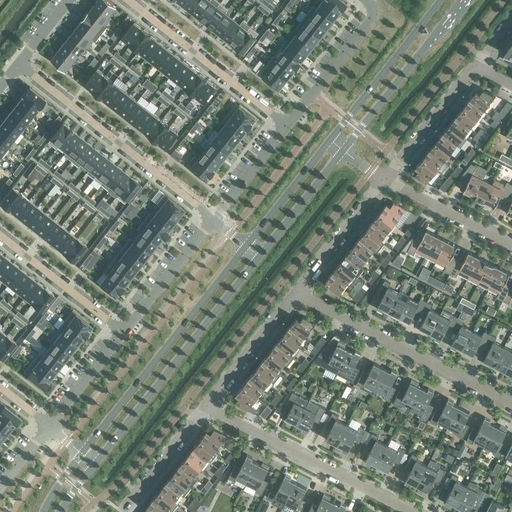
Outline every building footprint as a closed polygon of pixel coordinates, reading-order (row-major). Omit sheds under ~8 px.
[(109,0),(108,0),(97,0),(94,4),(101,10),(109,0)] [(111,17),(109,15),(116,6),(109,0),(101,10),(111,18),(111,17)] [(197,0),(185,0),(182,4),(183,5),(184,5),(185,6),(185,7),(186,7),(190,10),(197,0)] [(210,0),(209,0),(197,0),(190,10),(191,11),(190,11),(191,11),(193,12),(193,13),(197,16),(210,0)] [(217,6),(210,0),(197,16),(198,17),(199,17),(200,18),(200,19),(201,19),(205,22),(220,2),(217,6)] [(324,0),(323,0),(317,8),(314,5),(313,5),(333,20),(334,19),(334,18),(335,17),(336,17),(336,16),(339,12),(324,0)] [(347,3),(343,0),(324,0),(339,12),(340,10),(341,11),(341,10),(342,8),(342,9),(347,3)] [(206,23),(208,24),(208,25),(212,28),(228,8),(220,2),(205,22),(206,22),(206,23)] [(88,11),(105,25),(111,18),(101,10),(94,4),(88,11)] [(329,25),(329,26),(329,25),(333,20),(313,5),(307,13),(326,29),(327,27),(327,28),(328,27),(327,27),(329,25)] [(232,18),(225,12),(228,9),(228,8),(212,28),(213,28),(213,29),(214,29),(215,30),(216,31),(220,34),(232,18)] [(82,19),(97,31),(102,24),(105,26),(105,25),(88,11),(82,19)] [(326,29),(307,13),(300,22),(319,37),(320,36),(321,36),(321,35),(322,34),(323,34),(322,33),(326,29)] [(223,36),(227,40),(240,24),(232,18),(220,34),(221,34),(221,35),(223,36),(223,37),(223,36)] [(93,40),(91,38),(97,31),(82,19),(81,19),(82,20),(76,27),(93,40)] [(137,25),(136,23),(135,23),(134,22),(122,37),(130,44),(143,28),(142,28),(142,29),(138,25),(138,24),(137,25)] [(319,37),(300,22),(293,30),(313,45),(314,44),(314,45),(314,44),(315,42),(316,42),(319,37)] [(235,45),(235,46),(250,26),(247,30),(240,24),(227,40),(228,40),(228,41),(229,41),(231,42),(230,42),(231,43),(231,42),(235,45)] [(259,33),(250,26),(235,46),(236,46),(236,47),(238,48),(238,49),(243,52),(259,33)] [(70,34),(87,48),(93,40),(76,27),(70,34)] [(118,27),(114,32),(118,35),(122,30),(118,27)] [(151,35),(144,30),(144,29),(143,28),(130,44),(138,50),(151,35)] [(293,30),(293,31),(297,34),(291,41),(287,38),(287,39),(306,54),(307,53),(308,53),(307,52),(309,51),(309,50),(313,45),(293,30)] [(118,35),(114,32),(110,37),(114,40),(118,35)] [(87,48),(70,34),(64,42),(79,53),(85,46),(87,48)] [(153,37),(152,36),(152,35),(151,36),(151,35),(138,50),(146,57),(158,41),(154,38),(154,37),(153,37)] [(306,54),(287,39),(280,47),(299,63),(300,62),(300,61),(301,62),(301,61),(302,59),(303,59),(302,59),(306,54)] [(154,63),(166,48),(160,42),(159,42),(158,41),(146,57),(154,63)] [(79,53),(64,42),(58,49),(66,55),(73,61),(79,53)] [(294,70),(294,69),(295,68),(299,63),(280,47),(280,48),(283,51),(277,58),(273,55),(273,56),(292,71),(293,70),(294,70)] [(166,48),(154,63),(162,69),(174,54),(168,49),(168,48),(167,48),(166,48)] [(66,55),(58,49),(51,59),(58,65),(66,55)] [(178,56),(177,56),(176,55),(176,54),(175,55),(174,54),(162,69),(170,76),(182,60),(178,57),(178,56)] [(66,55),(58,65),(65,71),(73,61),(66,55)] [(287,78),(288,76),(289,76),(292,71),(273,56),(267,64),(286,79),(287,78)] [(185,63),(184,61),(183,61),(182,60),(170,76),(178,82),(190,67),(186,63),(186,62),(185,63)] [(280,87),(281,85),(282,85),(286,79),(267,64),(266,65),(270,68),(263,76),(278,89),(280,87)] [(198,73),(192,68),(192,67),(191,67),(190,67),(178,82),(186,88),(199,73),(198,73)] [(105,75),(97,69),(85,84),(86,85),(86,86),(88,87),(88,88),(89,87),(93,91),(105,75)] [(200,73),(200,74),(199,73),(186,88),(194,95),(207,79),(200,74),(200,73)] [(105,75),(93,91),(94,92),(94,93),(95,92),(101,97),(113,82),(105,75)] [(209,82),(208,80),(207,80),(207,79),(194,95),(203,101),(215,86),(210,82),(210,81),(209,82)] [(109,104),(121,88),(113,82),(101,97),(101,98),(101,97),(102,98),(102,99),(102,98),(104,100),(105,100),(109,104)] [(22,95),(37,108),(45,99),(29,86),(25,92),(25,91),(24,92),(23,94),(23,93),(22,94),(23,94),(22,95)] [(129,94),(121,88),(109,104),(110,104),(110,105),(117,110),(129,94)] [(476,91),(469,99),(483,111),(495,95),(483,89),(480,94),(476,91)] [(125,116),(137,101),(129,94),(117,110),(118,111),(125,116)] [(16,102),(16,103),(31,116),(37,108),(22,95),(18,100),(17,102),(16,102)] [(476,119),(483,111),(469,99),(462,108),(476,119)] [(137,101),(125,116),(126,117),(126,118),(126,117),(128,119),(129,119),(133,123),(145,107),(137,101)] [(10,110),(10,111),(9,111),(25,124),(31,116),(16,103),(10,110)] [(252,123),(253,121),(254,120),(255,119),(235,103),(228,113),(248,128),(252,123)] [(499,113),(503,116),(511,107),(506,103),(499,112),(499,113)] [(133,123),(134,123),(134,124),(136,125),(136,126),(137,125),(141,129),(153,113),(145,107),(133,123)] [(462,108),(459,112),(456,116),(470,128),(476,119),(462,108)] [(5,116),(4,118),(3,118),(4,119),(3,119),(19,132),(25,124),(9,111),(6,116),(5,116)] [(153,113),(141,129),(142,130),(149,135),(161,120),(153,113)] [(228,113),(221,121),(241,136),(242,135),(243,133),(244,133),(247,128),(248,129),(248,128),(228,113)] [(499,123),(503,116),(499,113),(494,119),(499,123)] [(456,116),(449,125),(463,136),(470,128),(456,116)] [(0,129),(12,140),(19,132),(3,119),(0,123),(0,129)] [(494,128),(496,126),(499,123),(494,119),(490,124),(494,128)] [(157,142),(169,126),(161,120),(149,135),(150,136),(150,137),(151,137),(157,142)] [(237,141),(241,136),(221,121),(225,124),(219,132),(215,129),(215,130),(234,145),(235,144),(236,143),(235,143),(237,141),(237,142),(237,141)] [(62,123),(47,142),(55,149),(71,129),(66,125),(64,124),(64,123),(64,124),(62,123)] [(449,125),(445,129),(442,133),(456,144),(463,136),(449,125)] [(166,148),(178,133),(169,126),(157,142),(158,142),(158,143),(160,144),(160,145),(161,144),(166,148)] [(0,142),(6,148),(12,140),(0,129),(0,142)] [(59,145),(66,151),(78,135),(74,132),(75,132),(74,131),(74,132),(72,131),(72,130),(71,130),(71,129),(55,149),(56,149),(59,145)] [(231,150),(230,149),(234,145),(215,130),(208,138),(227,153),(228,152),(229,152),(230,150),(231,150)] [(485,131),(481,136),(485,140),(489,134),(485,131)] [(442,133),(435,142),(450,153),(456,144),(442,133)] [(78,135),(66,151),(74,157),(86,141),(82,138),(82,137),(81,138),(80,136),(79,136),(78,135)] [(481,136),(477,141),(481,145),(485,140),(481,136)] [(208,138),(212,141),(205,149),(221,162),(222,161),(222,160),(223,158),(224,159),(224,158),(227,153),(208,138)] [(86,141),(74,157),(81,163),(93,147),(89,144),(90,144),(89,143),(89,144),(87,142),(88,142),(87,142),(86,141)] [(435,142),(432,146),(429,150),(443,161),(450,153),(435,142)] [(495,147),(488,143),(485,149),(492,153),(495,147)] [(81,163),(89,169),(101,153),(97,150),(97,149),(96,150),(95,148),(94,148),(93,147),(81,163)] [(472,157),(476,151),(471,148),(467,153),(472,157)] [(511,151),(504,148),(502,153),(508,156),(511,151)] [(195,155),(214,171),(215,170),(214,170),(215,169),(216,169),(215,169),(217,167),(217,166),(221,162),(205,149),(199,158),(195,155)] [(182,157),(174,150),(170,155),(178,161),(182,157)] [(429,150),(422,159),(436,170),(443,161),(429,150)] [(89,169),(96,174),(93,178),(108,159),(104,156),(105,156),(104,155),(104,156),(102,154),(103,154),(102,154),(101,153),(89,169)] [(468,162),(472,157),(467,153),(463,158),(468,162)] [(499,159),(506,162),(509,157),(502,153),(499,159)] [(214,171),(195,155),(187,164),(207,180),(208,178),(209,178),(208,177),(210,175),(210,176),(214,171)] [(93,178),(101,184),(116,165),(112,162),(112,161),(111,162),(110,160),(109,160),(108,159),(93,178)] [(426,183),(436,170),(422,159),(415,168),(419,171),(414,176),(426,183)] [(503,164),(496,161),(494,165),(501,169),(503,164)] [(463,191),(474,196),(484,175),(475,170),(477,166),(471,163),(462,174),(470,178),(463,191)] [(117,166),(116,165),(101,184),(101,185),(104,181),(111,187),(123,171),(119,168),(120,168),(119,167),(119,168),(117,166),(118,166),(117,166)] [(458,165),(454,170),(458,174),(463,168),(458,165)] [(454,170),(450,175),(454,179),(458,174),(454,170)] [(115,196),(116,196),(131,177),(127,174),(127,173),(127,174),(125,172),(125,171),(124,172),(123,171),(111,187),(118,192),(115,196)] [(484,175),(474,196),(484,201),(495,180),(494,180),(492,184),(483,179),(485,175),(484,175)] [(116,196),(124,203),(139,183),(135,180),(135,179),(134,179),(133,178),(132,177),(132,178),(131,177),(116,196)] [(444,191),(452,182),(447,178),(439,187),(444,191)] [(501,194),(507,197),(511,186),(511,184),(506,181),(505,185),(495,180),(484,201),(494,207),(501,194)] [(21,194),(12,187),(0,201),(0,202),(7,208),(7,209),(7,208),(8,209),(9,209),(21,194)] [(10,210),(16,216),(29,200),(21,194),(9,209),(9,210),(10,211),(10,210)] [(182,211),(183,209),(164,194),(156,203),(176,219),(180,214),(180,213),(181,212),(182,212),(182,211)] [(19,218),(20,219),(20,218),(24,222),(37,206),(29,200),(16,216),(17,216),(17,217),(18,217),(19,218)] [(379,213),(393,224),(406,209),(393,202),(390,207),(386,204),(379,213)] [(150,212),(169,227),(173,223),(173,222),(174,220),(175,221),(175,220),(176,219),(156,203),(156,204),(160,207),(154,215),(150,212)] [(26,223),(32,228),(45,213),(37,206),(24,222),(25,223),(26,223)] [(168,229),(168,228),(169,227),(150,212),(143,220),(163,236),(167,231),(166,231),(168,229)] [(36,231),(40,235),(53,219),(45,213),(32,228),(33,229),(34,230),(34,229),(35,231),(36,231)] [(379,213),(373,221),(387,233),(393,224),(379,213)] [(42,236),(48,241),(61,225),(53,219),(40,235),(41,235),(41,236),(42,236)] [(143,220),(136,229),(155,244),(156,243),(157,243),(157,242),(158,241),(159,241),(159,240),(162,236),(163,236),(143,220)] [(366,230),(384,244),(380,241),(387,233),(373,221),(366,230)] [(69,232),(61,225),(48,241),(49,242),(50,242),(51,243),(51,244),(52,244),(56,247),(69,232)] [(404,233),(409,236),(414,230),(409,226),(404,233)] [(152,250),(152,249),(155,244),(136,229),(140,232),(133,240),(130,237),(129,237),(149,253),(150,251),(150,252),(150,251),(151,249),(152,250)] [(377,252),(384,244),(366,230),(359,238),(377,252)] [(414,255),(415,251),(425,256),(436,235),(426,230),(419,243),(413,240),(407,252),(414,255)] [(69,232),(56,247),(57,248),(58,249),(58,248),(59,250),(60,250),(64,253),(77,238),(69,232)] [(425,256),(435,262),(446,240),(436,235),(425,256)] [(402,245),(406,240),(402,236),(398,241),(402,245)] [(145,257),(149,253),(129,237),(123,246),(142,261),(143,260),(144,260),(143,259),(145,258),(145,257)] [(86,245),(77,238),(64,253),(64,254),(65,255),(66,255),(68,256),(67,257),(68,257),(73,261),(86,245)] [(373,250),(377,253),(377,252),(359,238),(352,247),(367,258),(373,250)] [(444,270),(450,274),(456,262),(450,259),(457,246),(446,240),(435,262),(445,267),(444,270)] [(402,245),(398,241),(394,246),(398,250),(402,245)] [(142,261),(123,246),(116,254),(135,270),(136,268),(137,269),(137,268),(138,266),(139,266),(138,266),(142,261)] [(360,266),(367,258),(352,247),(346,255),(360,266)] [(461,264),(456,262),(450,274),(456,277),(458,273),(468,278),(479,257),(468,251),(461,264)] [(389,262),(393,257),(388,253),(384,258),(389,262)] [(135,270),(116,254),(109,263),(129,278),(130,277),(130,276),(131,275),(132,275),(132,274),(135,270)] [(339,264),(353,275),(360,266),(346,255),(339,264)] [(5,256),(4,256),(0,261),(0,277),(12,262),(8,259),(8,258),(7,258),(6,257),(5,256)] [(468,278),(478,283),(489,262),(479,257),(468,278)] [(384,258),(380,264),(384,267),(389,262),(384,258)] [(12,262),(0,277),(8,284),(20,268),(16,265),(15,264),(14,263),(13,262),(13,263),(12,262)] [(488,289),(499,267),(489,262),(478,283),(488,289)] [(125,283),(129,278),(109,263),(103,271),(122,287),(123,286),(122,286),(123,285),(123,286),(124,285),(123,285),(125,283)] [(347,283),(353,275),(339,264),(332,272),(347,283)] [(389,267),(386,273),(391,276),(394,269),(389,267)] [(510,273),(499,267),(488,289),(498,294),(496,297),(502,301),(508,289),(503,286),(510,273)] [(20,268),(8,284),(16,290),(28,275),(24,271),(23,270),(23,271),(22,269),(21,269),(20,268)] [(375,270),(371,276),(375,279),(379,274),(375,270)] [(102,272),(106,274),(99,283),(115,296),(116,294),(117,294),(116,294),(118,292),(122,287),(103,271),(102,272)] [(336,296),(337,296),(347,283),(332,272),(325,281),(329,284),(324,290),(336,296)] [(426,281),(428,276),(421,272),(419,277),(426,281)] [(29,275),(28,275),(16,290),(24,297),(36,281),(32,277),(31,277),(30,276),(30,275),(29,275)] [(371,284),(375,279),(371,276),(366,281),(371,284)] [(415,284),(418,280),(411,276),(408,281),(415,284)] [(383,309),(388,312),(398,292),(388,287),(390,283),(385,280),(379,291),(384,294),(377,309),(382,311),(383,309)] [(36,281),(24,297),(32,303),(44,287),(40,284),(39,283),(38,282),(37,281),(37,282),(36,281)] [(440,281),(437,286),(442,289),(445,283),(440,281)] [(45,288),(44,287),(32,303),(41,310),(53,294),(46,288),(45,288)] [(361,287),(357,292),(362,296),(366,290),(361,287)] [(511,300),(511,290),(508,289),(502,301),(509,304),(511,300)] [(351,300),(355,303),(355,304),(362,296),(357,292),(351,300)] [(399,292),(398,292),(388,312),(392,314),(391,316),(397,319),(408,297),(406,301),(397,296),(399,292)] [(399,317),(403,319),(402,321),(408,325),(415,310),(421,313),(427,302),(421,298),(418,303),(408,297),(397,319),(398,319),(399,317)] [(460,302),(467,305),(469,301),(462,297),(460,302)] [(476,304),(469,301),(467,305),(474,309),(476,304)] [(433,305),(427,302),(421,313),(426,315),(418,330),(425,333),(426,331),(430,333),(440,314),(430,309),(433,305)] [(496,310),(489,307),(486,312),(493,315),(496,310)] [(71,311),(64,320),(84,336),(88,330),(87,330),(89,328),(90,328),(89,328),(91,326),(71,311)] [(452,315),(450,319),(440,314),(430,333),(435,336),(434,338),(440,341),(447,326),(453,329),(458,318),(452,315)] [(296,318),(289,326),(304,338),(316,322),(304,316),(300,321),(296,318)] [(464,321),(458,318),(453,329),(458,332),(450,346),(456,349),(457,347),(462,350),(472,330),(462,325),(464,321)] [(64,320),(57,328),(77,344),(80,339),(81,339),(82,337),(83,337),(82,337),(83,336),(84,336),(64,320)] [(297,346),(304,338),(289,326),(283,335),(297,346)] [(57,328),(51,337),(70,352),(74,348),(74,347),(75,345),(76,346),(76,345),(77,344),(57,328)] [(479,343),(484,345),(490,334),(484,331),(482,335),(472,330),(462,350),(466,352),(465,354),(472,357),(479,343)] [(493,366),(492,368),(493,368),(504,346),(494,341),(496,337),(490,334),(484,345),(490,348),(482,363),(489,366),(490,364),(493,366)] [(0,355),(3,358),(15,342),(7,335),(0,343),(0,355)] [(37,340),(31,335),(28,340),(33,345),(37,340)] [(294,357),(290,354),(297,346),(283,335),(276,343),(294,358),(294,357)] [(54,340),(48,348),(63,361),(67,356),(68,356),(67,356),(69,354),(69,353),(70,352),(51,337),(50,337),(54,340)] [(314,346),(319,350),(326,340),(321,337),(314,346)] [(327,365),(338,370),(348,350),(344,348),(345,345),(338,342),(331,356),(325,354),(320,365),(326,368),(327,365)] [(276,343),(269,352),(287,366),(294,358),(276,343)] [(314,346),(310,351),(315,355),(319,350),(314,346)] [(500,369),(504,371),(511,355),(511,350),(504,346),(493,368),(499,371),(500,369)] [(37,354),(56,369),(60,365),(61,364),(60,364),(62,362),(62,363),(63,362),(62,362),(63,361),(48,348),(41,356),(38,354),(37,354)] [(355,351),(354,353),(348,350),(338,370),(336,374),(353,382),(359,371),(353,368),(361,353),(355,351)] [(262,360),(280,375),(281,374),(277,371),(283,364),(287,367),(287,366),(269,352),(262,360)] [(37,354),(31,362),(50,378),(53,373),(54,373),(55,371),(56,371),(55,370),(56,369),(37,354)] [(305,358),(301,363),(305,367),(310,362),(305,358)] [(274,383),(280,375),(262,360),(256,369),(274,383)] [(47,381),(48,379),(49,380),(49,379),(50,378),(31,362),(23,372),(43,387),(47,381)] [(301,372),(305,367),(301,363),(297,368),(301,372)] [(367,375),(362,372),(356,384),(362,387),(361,388),(372,394),(374,389),(377,384),(385,369),(374,363),(367,375)] [(270,380),(273,383),(274,383),(256,369),(249,377),(263,389),(270,380)] [(392,369),(391,372),(385,369),(374,389),(385,395),(383,398),(389,401),(395,390),(390,387),(397,372),(392,369)] [(257,397),(263,389),(249,377),(242,386),(257,397)] [(294,377),(290,382),(294,386),(298,381),(294,377)] [(399,406),(401,402),(411,408),(422,387),(417,385),(418,383),(412,379),(404,394),(399,391),(393,402),(399,406)] [(286,387),(288,389),(290,391),(294,386),(290,382),(286,387)] [(246,410),(247,410),(257,397),(242,386),(235,395),(239,398),(234,404),(246,410)] [(427,390),(422,387),(411,408),(421,413),(420,417),(426,420),(432,408),(426,406),(434,391),(428,388),(427,390)] [(278,392),(274,397),(279,401),(283,395),(278,392)] [(292,422),(297,425),(305,408),(295,402),(298,395),(292,392),(286,404),(292,406),(284,421),(291,424),(292,422)] [(274,397),(270,402),(275,406),(279,401),(274,397)] [(448,427),(458,406),(453,403),(454,401),(448,398),(441,413),(435,410),(430,421),(436,425),(437,421),(448,427)] [(0,401),(0,416),(12,426),(13,424),(13,425),(13,424),(14,422),(15,423),(19,417),(0,401)] [(305,408),(297,425),(302,427),(301,430),(307,432),(314,418),(320,421),(325,409),(309,401),(305,408)] [(267,405),(260,415),(264,419),(272,409),(267,405)] [(470,412),(458,406),(448,427),(458,432),(457,435),(463,438),(469,427),(463,424),(470,412)] [(337,419),(338,416),(332,413),(327,424),(332,427),(326,439),(337,445),(347,424),(337,419)] [(0,430),(5,434),(6,433),(7,433),(6,432),(8,431),(8,430),(12,426),(0,416),(0,430)] [(484,446),(495,425),(489,422),(490,420),(485,417),(477,432),(472,429),(466,440),(472,443),(474,440),(484,446)] [(358,430),(347,424),(337,445),(342,448),(341,450),(347,453),(354,438),(360,441),(365,430),(359,427),(358,430)] [(499,427),(495,425),(484,446),(495,451),(493,454),(499,457),(505,446),(500,443),(507,429),(501,425),(499,427)] [(206,431),(199,440),(214,451),(226,436),(214,430),(210,434),(206,431)] [(377,465),(387,445),(377,440),(378,436),(372,433),(366,445),(372,447),(364,462),(370,465),(371,463),(377,465)] [(199,440),(196,444),(193,448),(207,460),(210,463),(218,454),(214,451),(199,440)] [(398,450),(387,445),(377,465),(381,468),(380,470),(387,473),(394,459),(400,462),(405,450),(399,447),(398,450)] [(193,448),(186,457),(200,468),(207,460),(193,448)] [(455,455),(448,452),(444,458),(452,462),(455,455)] [(225,460),(229,463),(234,457),(230,453),(225,460)] [(410,485),(411,483),(417,486),(427,465),(417,460),(418,457),(412,454),(406,465),(412,468),(404,482),(410,485)] [(236,478),(246,483),(257,463),(251,460),(252,458),(247,455),(239,469),(234,466),(228,478),(234,481),(236,478)] [(194,476),(200,468),(186,457),(179,465),(194,477),(194,476)] [(497,462),(491,474),(497,476),(502,465),(497,462)] [(222,463),(218,468),(222,472),(226,467),(222,463)] [(263,463),(261,465),(257,463),(246,483),(257,488),(255,492),(261,495),(267,483),(262,481),(269,466),(263,463)] [(198,479),(194,476),(194,477),(179,465),(173,474),(187,485),(190,488),(198,479)] [(438,471),(427,465),(417,486),(428,492),(434,479),(440,482),(445,471),(439,468),(438,471)] [(218,468),(214,473),(218,477),(222,472),(218,468)] [(173,474),(166,482),(180,494),(187,485),(173,474)] [(282,508),(285,503),(295,482),(290,479),(291,477),(285,474),(278,489),(272,486),(267,497),(272,500),(271,503),(282,508)] [(451,504),(457,506),(467,486),(457,481),(458,477),(452,474),(446,486),(452,488),(444,503),(450,506),(451,504)] [(497,477),(491,488),(497,491),(503,480),(497,477)] [(209,489),(213,484),(209,480),(205,485),(209,489)] [(166,482),(163,486),(159,491),(173,502),(180,494),(166,482)] [(300,500),(307,488),(295,482),(285,503),(282,508),(289,511),(301,511),(306,503),(300,500)] [(205,494),(209,489),(205,485),(200,490),(205,494)] [(467,486),(457,506),(461,509),(460,511),(462,511),(467,511),(474,500),(480,503),(485,491),(479,488),(478,491),(467,486)] [(159,491),(152,499),(167,510),(173,502),(159,491)] [(328,511),(334,502),(330,500),(331,498),(324,494),(318,505),(313,503),(307,511),(328,511)] [(195,497),(191,502),(195,506),(200,500),(195,497)] [(148,511),(165,511),(167,510),(152,499),(145,508),(149,511),(148,511)] [(492,500),(485,511),(505,511),(508,508),(496,502),(492,500)] [(191,502),(187,507),(191,511),(195,506),(191,502)] [(341,503),(340,505),(334,502),(328,511),(343,511),(347,506),(341,503)]
